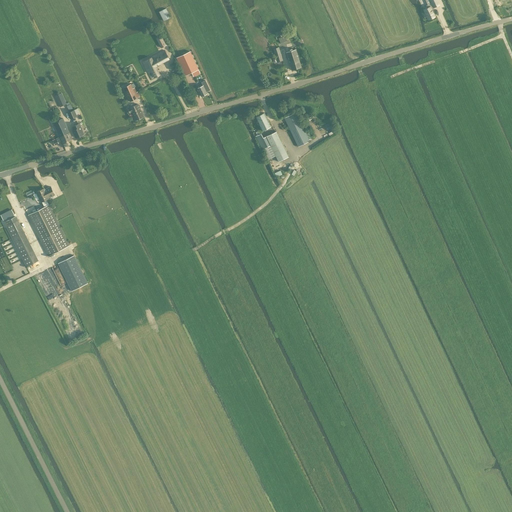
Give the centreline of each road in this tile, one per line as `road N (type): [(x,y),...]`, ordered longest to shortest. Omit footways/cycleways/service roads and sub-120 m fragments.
road 1 (unclassified): [(0,175),(511,19)]
road 2 (unclassified): [(67,511),(0,378)]
road 3 (track): [(295,156),(263,206),(192,250)]
